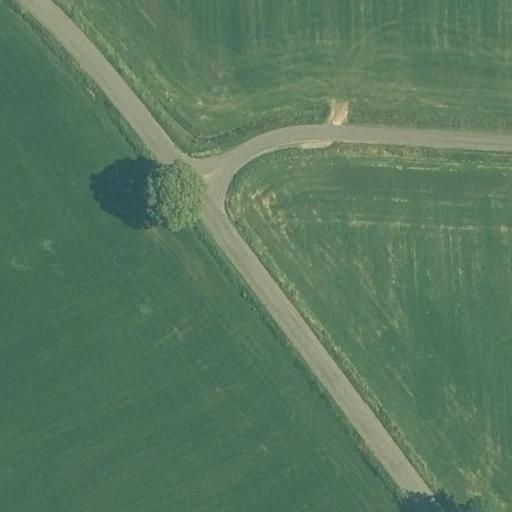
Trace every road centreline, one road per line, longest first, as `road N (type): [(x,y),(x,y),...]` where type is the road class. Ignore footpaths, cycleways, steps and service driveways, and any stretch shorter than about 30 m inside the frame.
road 1 (tertiary): [(430,511),(192,181)]
road 2 (unclassified): [(511,143),(272,135),(192,181)]
road 3 (tertiary): [(192,181),(40,0)]
